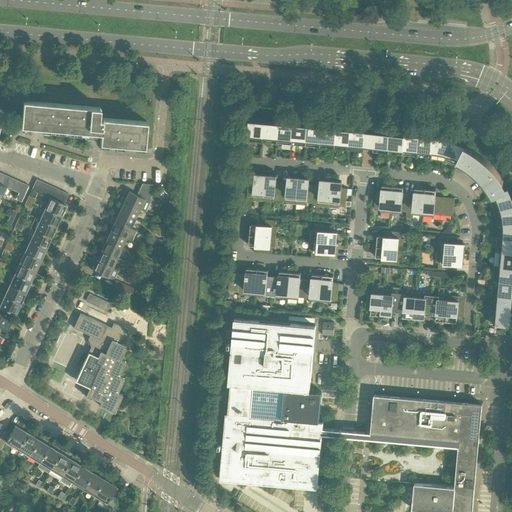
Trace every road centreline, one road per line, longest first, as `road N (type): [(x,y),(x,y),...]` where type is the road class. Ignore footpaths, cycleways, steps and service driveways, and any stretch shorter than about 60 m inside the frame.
road 1 (primary): [(0,32),(450,69),(511,93)]
road 2 (primary): [(392,34),(5,0)]
road 3 (residential): [(356,267),(237,256),(246,161),(364,172)]
road 4 (residential): [(467,343),(476,227),(466,200),(438,180),(364,172)]
road 5 (residential): [(211,511),(8,386)]
road 6 (residential): [(8,386),(95,195),(92,186)]
road 7 (residential): [(505,381),(354,368)]
road 8 (residential): [(495,511),(505,381)]
road 9 (primary): [(511,27),(461,40),(392,34)]
